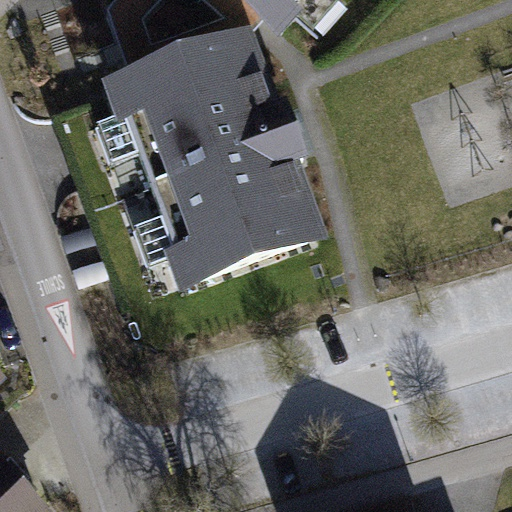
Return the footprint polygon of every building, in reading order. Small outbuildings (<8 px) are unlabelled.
[(122,0),(106,18),(132,88),(244,47),(267,22),(242,0),(122,0)] [(242,0),(267,22),(276,30),(302,0),(242,0)] [(132,88),(116,94),(187,287),(315,240),(288,168),(303,163),(285,114),(270,119),(244,47),(132,88)] [(65,258),(97,247),(91,231),(60,242),(65,258)] [(76,290),(109,279),(103,262),(71,273),(76,290)] [(0,511),(39,511),(0,471),(0,511)]
